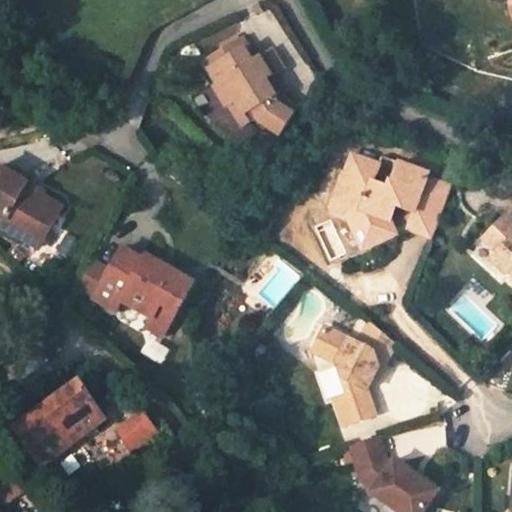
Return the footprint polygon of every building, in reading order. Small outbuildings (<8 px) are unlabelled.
[(220,86),(230,108),(236,105),(243,118),(254,113),(262,128),(282,141),(300,115),(286,106),(283,99),(277,102),(269,84),(266,87),(256,68),(252,60),(257,58),(250,44),(213,62),(224,85),(220,86)] [(275,82),(266,64),(261,67),(256,68),(266,87),(269,84),(275,82)] [(393,189),(379,184),(388,159),(361,149),(354,167),(351,166),(333,218),(347,222),(362,228),(375,255),(400,243),(388,217),(397,211),(417,219),(411,237),(434,245),(453,193),(429,186),(431,181),(400,169),(393,189)] [(0,231),(35,251),(56,212),(59,208),(35,196),(33,199),(15,189),(17,185),(19,180),(0,170),(0,231)] [(15,189),(33,199),(35,196),(38,191),(19,180),(17,185),(15,189)] [(375,255),(362,228),(347,222),(365,259),(375,255)] [(511,226),(504,225),(484,247),(498,259),(491,269),(504,281),(508,277),(511,279),(511,226)] [(119,249),(106,272),(124,282),(137,259),(119,249)] [(189,282),(140,254),(137,259),(124,282),(106,272),(86,261),(70,294),(88,304),(106,315),(114,303),(148,321),(143,330),(158,338),(189,282)] [(367,341),(334,327),(329,328),(322,344),(326,356),(344,363),(356,396),(345,400),(355,427),(386,415),(376,388),(387,365),(392,367),(402,345),(374,324),(367,341)] [(42,468),(104,422),(78,385),(16,429),(42,468)] [(132,453),(158,434),(143,413),(118,432),(132,453)] [(381,494),(408,511),(435,511),(449,491),(404,460),(401,465),(397,462),(388,435),(360,446),(373,482),(385,489),(381,494)] [(0,500),(2,503),(15,495),(0,473),(0,500)]
